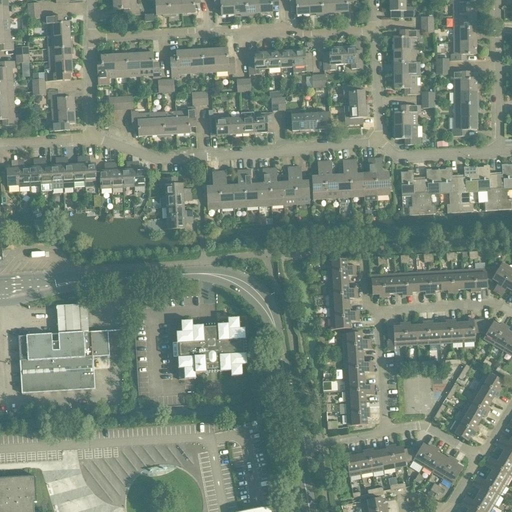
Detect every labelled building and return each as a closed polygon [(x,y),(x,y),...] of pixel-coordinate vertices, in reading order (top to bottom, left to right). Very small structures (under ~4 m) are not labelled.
[(135,0),(113,0),(114,11),(126,10),(126,17),(139,16),(139,9),(136,9),(135,0)] [(169,18),(168,0),(155,0),(156,16),(164,16),(164,18),(169,18)] [(180,0),(168,0),(169,18),(174,17),(174,15),(182,15),(180,0)] [(180,0),(182,15),(195,14),(194,1),(200,1),(200,0),(180,0)] [(221,16),(234,16),(233,0),(213,0),(214,4),(220,4),(221,16)] [(233,0),(234,16),(242,15),(242,17),(247,17),(245,0),(233,0)] [(258,0),(245,0),(247,17),(252,17),(252,14),(259,14),(258,0)] [(258,0),(259,14),(272,13),(272,1),(278,0),(277,0),(258,0)] [(296,16),(310,15),(308,0),(289,0),(289,4),(296,3),(296,16)] [(308,0),(310,15),(318,15),(318,17),(323,16),(321,0),(308,0)] [(333,0),(321,0),(323,16),(328,16),(328,14),(335,13),(333,0)] [(333,0),(335,13),(348,13),(347,0),(350,0),(333,0)] [(405,0),(389,0),(389,12),(390,12),(390,19),(414,19),(413,8),(405,8),(405,0)] [(453,5),(453,18),(475,17),(475,4),(463,4),(462,0),(449,0),(450,5),(453,5)] [(27,5),(28,13),(40,12),(40,4),(27,5)] [(0,19),(9,19),(8,7),(0,7),(0,19)] [(40,12),(28,13),(28,21),(41,20),(40,12)] [(453,18),(453,30),(478,30),(478,25),(475,25),(475,17),(453,18)] [(47,25),(47,38),(69,36),(69,23),(56,24),(56,18),(43,18),(44,25),(47,25)] [(421,18),(421,26),(433,26),(433,18),(421,18)] [(0,32),(9,32),(9,19),(0,19),(0,32)] [(433,26),(421,26),(421,34),(434,34),(433,26)] [(453,30),(454,43),(476,43),(476,35),(478,35),(478,30),(453,30)] [(9,32),(0,32),(0,45),(1,45),(1,52),(14,51),(13,44),(10,44),(9,32)] [(394,38),(394,51),(416,51),(416,39),(419,39),(419,32),(399,32),(400,38),(394,38)] [(47,38),(48,50),(72,49),(72,44),(70,44),(69,36),(47,38)] [(476,43),(454,43),(454,55),(451,55),(451,62),(463,62),(463,56),(476,56),(476,43)] [(15,49),(16,57),(29,56),(28,48),(15,49)] [(355,48),(342,49),(343,65),(351,65),(351,70),(363,70),(362,52),(355,52),(355,48)] [(48,50),(49,63),(71,61),(71,54),(73,54),(72,49),(48,50)] [(197,52),(189,52),(190,74),(203,73),(202,49),(197,49),(197,52)] [(207,49),(202,49),(203,73),(216,73),(214,51),(207,51),(207,49)] [(343,65),(342,49),(329,50),(329,53),(323,54),(324,72),(335,71),(335,66),(343,65)] [(227,50),(214,51),(216,73),(228,72),(228,75),(235,75),(234,62),(228,62),(227,50)] [(305,51),(292,52),(293,68),(301,68),(301,73),(312,72),(311,54),(305,55),(305,51)] [(392,59),(392,64),(416,64),(416,51),(394,51),(394,59),(392,59)] [(190,74),(189,52),(176,53),(176,60),(170,60),(171,78),(178,78),(178,75),(190,74)] [(292,52),(279,53),(280,69),(293,68),(292,52)] [(115,79),(128,78),(126,53),(121,54),(121,56),(114,56),(115,79)] [(128,78),(140,77),(139,55),(131,55),(131,53),(126,53),(128,78)] [(279,53),(267,54),(268,70),(280,69),(279,53)] [(139,55),(140,77),(153,76),(153,80),(160,79),(159,66),(153,67),(152,54),(139,55)] [(268,70),(267,54),(254,54),(254,58),(248,58),(249,76),(260,75),(260,70),(268,70)] [(29,56),(16,57),(16,64),(29,64),(29,56)] [(106,79),(115,79),(114,56),(101,57),(101,67),(98,67),(98,72),(97,72),(98,86),(106,85),(106,79)] [(436,60),(436,68),(449,68),(448,60),(436,60)] [(71,61),(49,63),(49,70),(46,70),(47,82),(70,81),(70,75),(72,75),(71,61)] [(0,69),(0,82),(12,82),(11,69),(15,69),(14,62),(2,63),(2,69),(0,69)] [(394,69),(394,77),(416,76),(419,76),(419,64),(416,64),(392,64),(392,69),(394,69)] [(449,68),(436,68),(436,76),(449,76),(449,68)] [(454,80),(454,93),(476,93),(476,80),(470,80),(470,73),(451,74),(451,80),(454,80)] [(416,76),(394,77),(394,90),(407,90),(407,96),(419,96),(419,89),(416,89),(416,76)] [(32,81),(32,89),(45,88),(45,80),(32,81)] [(173,80),(166,81),(166,94),(174,93),(173,80)] [(166,94),(166,81),(158,81),(158,94),(166,94)] [(0,95),(13,94),(12,82),(0,82),(0,95)] [(349,99),(349,107),(365,106),(367,105),(367,101),(365,101),(365,93),(361,93),(361,86),(343,88),(343,99),(349,99)] [(45,88),(32,89),(33,97),(46,96),(45,88)] [(51,100),(52,113),(74,111),(73,98),(61,99),(60,93),(48,94),(48,100),(51,100)] [(207,93),(200,94),(200,106),(208,106),(207,93)] [(422,94),(422,101),(434,101),(434,93),(422,94)] [(454,93),(454,106),(479,105),(479,100),(476,100),(476,93),(454,93)] [(0,107),(14,107),(13,94),(0,95),(0,107)] [(200,106),(200,94),(192,94),(192,107),(200,106)] [(117,111),(116,98),(108,99),(109,112),(117,111)] [(124,98),(116,98),(117,111),(125,111),(124,98)] [(132,98),(124,98),(125,111),(133,110),(132,98)] [(434,101),(422,101),(422,109),(434,109),(434,101)] [(454,106),(454,118),(476,118),(476,110),(479,110),(479,105),(454,106)] [(365,106),(349,107),(344,107),(345,126),(363,125),(363,119),(366,119),(365,106)] [(14,107),(0,107),(0,121),(5,121),(5,127),(18,126),(17,119),(14,120),(14,107)] [(394,114),(395,127),(417,127),(416,114),(420,114),(420,107),(401,107),(401,114),(394,114)] [(188,112),(175,113),(177,135),(190,134),(189,122),(195,121),(195,109),(188,109),(188,112)] [(74,111),(52,113),(53,125),(49,125),(50,132),(63,132),(62,125),(75,125),(74,111)] [(139,137),(152,137),(150,115),(138,115),(138,112),(131,113),(131,125),(138,125),(139,137)] [(175,113),(163,114),(164,138),(169,138),(169,136),(177,135),(175,113)] [(241,114),(241,119),(242,135),(255,134),(254,118),(253,113),(241,114)] [(305,131),(304,115),(291,116),(291,113),(284,113),(285,126),(291,126),(292,132),(305,131)] [(150,115),(152,137),(159,136),(159,138),(164,138),(163,114),(150,115)] [(266,117),(254,118),(255,134),(268,134),(267,127),(274,127),(273,114),(266,114),(266,117)] [(316,114),(304,115),(305,131),(317,131),(316,114)] [(330,114),(316,114),(317,131),(331,130),(330,114)] [(230,136),(229,120),(228,117),(209,118),(210,137),(230,136)] [(476,118),(454,118),(455,131),(451,131),(452,138),(464,137),(464,131),(477,131),(476,118)] [(241,119),(229,120),(230,136),(242,135),(241,119)] [(417,127),(395,127),(395,140),(407,140),(407,146),(420,146),(420,139),(417,139),(417,127)] [(89,157),(83,158),(85,183),(85,189),(96,188),(95,165),(90,165),(89,157)] [(67,158),(61,159),(63,184),(73,184),(73,187),(74,187),(73,166),(68,166),(67,158)] [(78,166),(73,166),(74,187),(75,187),(75,184),(85,183),(83,158),(77,158),(78,166)] [(56,167),(51,167),(52,189),(52,191),(63,190),(63,184),(61,159),(55,159),(56,167)] [(369,175),(363,175),(364,197),(377,196),(374,159),(368,160),(369,175)] [(381,159),(374,159),(377,196),(390,196),(388,174),(382,174),(381,159)] [(34,168),(29,169),(30,190),(31,190),(31,186),(41,186),(39,160),(33,160),(34,168)] [(46,160),(39,160),(41,186),(51,185),(51,189),(52,189),(51,167),(46,168),(46,160)] [(356,160),(349,161),(352,198),(364,197),(363,175),(357,175),(356,160)] [(19,187),(17,161),(11,162),(12,170),(7,170),(8,191),(9,191),(9,187),(19,187)] [(24,161),(17,161),(19,187),(29,186),(29,190),(30,190),(29,169),(24,169),(24,161)] [(344,176),(338,177),(339,199),(352,198),(349,161),(343,161),(344,176)] [(138,162),(132,163),(134,188),(144,188),(144,191),(145,191),(144,170),(139,170),(138,162)] [(326,199),(324,162),(318,163),(318,178),(311,178),(313,200),(326,199)] [(331,162),(324,162),(326,199),(339,199),(338,177),(332,177),(331,162)] [(127,171),(122,171),(123,192),(124,192),(124,189),(134,188),(132,163),(126,163),(127,171)] [(112,189),(110,164),(104,164),(105,172),(99,172),(101,194),(102,194),(102,190),(112,189)] [(116,164),(110,164),(112,189),(122,189),(122,192),(123,192),(122,171),(117,172),(116,164)] [(502,176),(496,176),(498,211),(511,210),(511,202),(508,202),(507,192),(511,191),(511,166),(507,167),(507,166),(501,166),(502,176)] [(483,168),(476,169),(478,193),(487,193),(488,203),(485,203),(485,212),(498,211),(496,176),(490,176),(489,167),(483,167),(483,168)] [(288,184),(282,184),(284,206),(296,205),(294,168),(288,169),(288,184)] [(301,168),(294,168),(296,205),(309,204),(308,182),(302,183),(301,168)] [(464,178),(458,178),(460,213),(473,213),(473,204),(470,204),(469,194),(478,193),(476,169),(469,169),(469,168),(464,168),(464,178)] [(275,169),(269,170),(271,207),(284,206),(282,184),(276,184),(275,169)] [(445,170),(438,171),(440,195),(449,195),(450,205),(447,206),(447,214),(460,213),(458,178),(452,179),(451,169),(445,169),(445,170)] [(263,185),(257,185),(259,207),(271,207),(269,170),(262,170),(263,185)] [(426,180),(420,181),(422,216),(435,215),(435,206),(432,207),(431,196),(440,195),(438,171),(431,171),(431,170),(426,170),(426,180)] [(238,187),(232,187),(234,209),(246,208),(244,171),(237,172),(238,187)] [(250,171),(244,171),(246,208),(259,207),(257,185),(251,186),(250,171)] [(422,216),(420,181),(414,181),(413,171),(407,171),(408,173),(400,173),(402,198),(411,197),(412,208),(409,208),(409,216),(422,216)] [(225,172),(219,173),(221,210),(234,209),(232,187),(226,187),(225,172)] [(221,210),(219,173),(212,173),(213,188),(207,188),(208,210),(221,210)] [(165,187),(166,198),(191,196),(191,190),(183,190),(182,185),(178,186),(177,179),(161,180),(161,187),(165,187)] [(161,209),(163,209),(184,208),(183,203),(191,202),(191,196),(166,198),(161,198),(161,209)] [(166,210),(167,220),(192,218),(192,212),(184,212),(184,208),(163,209),(163,210),(166,210)] [(192,218),(167,220),(168,229),(164,230),(164,231),(185,230),(185,225),(193,224),(192,218)] [(325,273),(356,272),(356,267),(347,267),(346,260),(324,262),(327,262),(327,273),(325,273)] [(493,292),(497,294),(511,269),(511,270),(502,264),(498,269),(496,268),(485,268),(485,270),(486,270),(487,281),(492,281),(498,284),(493,292)] [(470,293),(475,293),(474,268),(474,270),(463,271),(463,269),(462,269),(464,291),(470,290),(470,293)] [(487,289),(487,281),(486,270),(485,270),(474,270),(474,268),(475,293),(480,293),(480,290),(487,289)] [(448,295),(453,294),(451,269),(451,272),(440,272),(440,270),(441,292),(447,292),(448,295)] [(457,291),(464,291),(462,269),(462,271),(451,272),(451,269),(453,294),(458,294),(457,291)] [(506,289),(511,292),(511,291),(511,269),(497,294),(502,297),(506,289)] [(435,292),(441,292),(440,270),(439,270),(440,272),(429,273),(429,271),(428,271),(430,296),(435,295),(435,292)] [(412,294),(418,293),(417,271),(416,271),(416,274),(406,274),(405,272),(407,297),(412,297),(412,294)] [(425,296),(430,296),(428,271),(428,273),(417,274),(417,271),(418,293),(425,293),(425,296)] [(326,285),(348,284),(347,277),(356,277),(356,272),(325,273),(325,274),(327,273),(328,284),(326,285)] [(402,297),(407,297),(405,272),(405,274),(394,275),(394,273),(395,295),(402,294),(402,297)] [(379,299),(384,298),(382,273),(382,276),(371,277),(372,296),(379,296),(379,299)] [(389,295),(395,295),(394,273),(394,275),(383,276),(383,273),(382,273),(384,298),(389,298),(389,295)] [(326,296),(357,294),(357,289),(348,290),(348,284),(326,285),(328,285),(329,296),(326,296)] [(327,307),(349,306),(349,300),(358,299),(357,294),(326,296),(329,296),(329,307),(327,307)] [(328,319),(359,317),(358,312),(349,313),(349,306),(327,307),(327,308),(329,308),(330,319),(328,319)] [(61,320),(61,335),(92,333),(91,318),(90,307),(60,309),(61,320)] [(359,317),(328,319),(330,319),(331,330),(328,330),(328,331),(350,330),(350,323),(359,322),(359,317)] [(181,322),(181,333),(176,333),(176,345),(172,345),(173,359),(177,359),(179,381),(195,380),(195,374),(230,372),(231,378),(242,377),(242,366),(247,366),(245,329),(239,330),(239,319),(227,320),(228,325),(192,327),(192,322),(181,322)] [(475,343),(474,334),(480,334),(483,320),(473,321),(473,320),(468,321),(468,324),(462,324),(463,346),(463,343),(475,343)] [(492,348),(505,326),(500,324),(499,327),(493,323),(492,325),(483,320),(480,334),(485,336),(483,340),(493,346),(492,348)] [(463,346),(462,324),(455,324),(455,321),(450,322),(452,346),(452,344),(463,343),(463,346)] [(451,346),(452,346),(450,322),(445,322),(445,325),(439,325),(440,347),(440,345),(451,344),(451,346)] [(429,348),(427,323),(422,323),(422,326),(416,326),(417,348),(418,348),(417,346),(429,345),(429,348)] [(440,347),(439,325),(432,326),(432,323),(427,323),(429,348),(429,345),(440,345),(440,347)] [(406,349),(405,324),(400,324),(400,327),(393,328),(387,329),(388,342),(394,341),(394,347),(406,347),(406,349)] [(417,348),(416,326),(410,327),(410,324),(405,324),(406,349),(406,347),(417,346),(417,348)] [(502,354),(511,336),(511,334),(507,332),(509,329),(505,326),(492,348),(493,346),(503,352),(502,354)] [(18,338),(22,394),(94,390),(93,358),(109,357),(107,332),(18,338)] [(340,347),(371,345),(371,340),(362,341),(361,334),(339,335),(339,336),(342,335),(342,347),(340,347)] [(511,358),(511,360),(511,358),(511,336),(502,354),(503,352),(511,357),(511,358)] [(341,358),(363,357),(362,351),(371,350),(371,345),(340,347),(342,347),(343,358),(341,358)] [(341,370),(372,368),(372,363),(363,364),(363,357),(341,358),(341,359),(343,358),(344,369),(341,370)] [(342,381),(364,380),(364,374),(373,373),(372,368),(341,370),(344,370),(344,381),(342,381)] [(478,382),(499,395),(502,390),(499,389),(503,383),(484,371),(484,372),(486,373),(480,383),(478,382)] [(343,392),(343,393),(374,391),(373,386),(365,386),(364,380),(342,381),(344,381),(345,392),(343,392)] [(472,391),(491,403),(494,397),(497,399),(499,395),(478,382),(480,383),(474,393),(472,391)] [(343,404),(365,403),(365,396),(374,396),(374,391),(343,393),(345,393),(346,404),(343,404)] [(466,401),(488,414),(490,410),(488,408),(491,403),(472,391),(472,392),(474,393),(468,402),(466,401)] [(460,411),(479,422),(482,417),(485,418),(488,414),(466,401),(468,403),(462,412),(460,411)] [(344,415),(369,414),(369,409),(366,409),(365,403),(343,404),(346,404),(346,415),(344,415)] [(454,421),(476,434),(478,429),(476,428),(479,422),(460,411),(462,412),(457,422),(454,421)] [(369,414),(344,415),(344,416),(346,415),(347,427),(367,426),(366,419),(369,419),(369,414)] [(476,434),(454,421),(456,422),(451,432),(448,431),(467,442),(471,436),(473,438),(476,434)] [(501,438),(499,443),(511,450),(511,437),(509,443),(501,438)] [(504,452),(500,457),(511,464),(511,450),(499,443),(496,447),(504,452)] [(421,470),(434,448),(430,446),(428,448),(422,445),(419,451),(414,448),(403,450),(405,463),(412,462),(422,468),(421,470)] [(406,467),(405,463),(403,450),(402,448),(396,449),(395,446),(390,447),(395,472),(395,469),(406,467)] [(395,472),(390,447),(385,448),(386,451),(380,452),(384,474),(383,471),(394,469),(395,472)] [(431,476),(443,457),(437,454),(439,451),(434,448),(421,470),(422,470),(423,468),(432,473),(431,476)] [(383,474),(384,474),(380,452),(373,453),(373,450),(368,451),(372,476),(373,476),(372,473),(383,471),(383,474)] [(372,476),(368,451),(363,452),(363,455),(357,456),(361,478),(361,475),(372,473),(372,476)] [(361,478),(357,456),(351,457),(350,454),(345,455),(349,478),(360,475),(361,478)] [(441,481),(441,482),(454,460),(450,457),(448,460),(443,457),(431,476),(433,474),(442,479),(441,481)] [(489,458),(487,462),(511,477),(511,475),(511,464),(500,457),(497,463),(489,458)] [(454,460),(441,482),(442,480),(452,485),(451,488),(463,469),(457,465),(458,463),(454,460)] [(492,471),(489,477),(508,488),(506,487),(511,477),(487,462),(484,467),(492,471)] [(34,477),(0,479),(0,511),(272,511),(271,507),(245,511),(33,511),(33,503),(36,503),(36,496),(34,477)] [(478,478),(475,482),(502,498),(500,497),(505,487),(507,488),(508,488),(489,477),(485,482),(478,478)] [(480,491),(477,496),(496,508),(494,506),(500,497),(502,498),(475,482),(472,486),(480,491)] [(466,497),(463,502),(480,511),(490,511),(494,507),(496,508),(477,496),(474,502),(466,497)] [(376,511),(387,510),(386,505),(383,506),(382,499),(362,503),(363,511),(376,511)] [(469,510),(467,511),(480,511),(463,502),(461,506),(469,510)]
